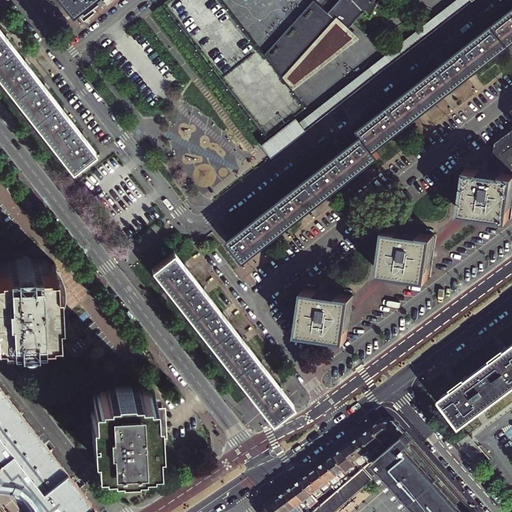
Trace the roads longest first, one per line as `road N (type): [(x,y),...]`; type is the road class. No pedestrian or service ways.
road 1 (residential): [(207,220),(488,0)]
road 2 (residential): [(250,301),(511,98)]
road 3 (residential): [(309,381),(511,228)]
road 4 (tertiary): [(110,268),(263,467)]
road 5 (residential): [(116,511),(0,362)]
road 6 (tertiary): [(0,126),(110,268)]
road 7 (residential): [(16,0),(61,58),(137,0)]
road 8 (residential): [(388,388),(498,511)]
road 9 (secondary): [(388,388),(511,297)]
